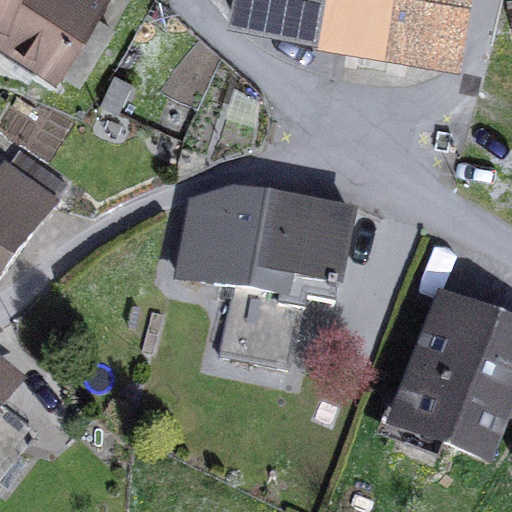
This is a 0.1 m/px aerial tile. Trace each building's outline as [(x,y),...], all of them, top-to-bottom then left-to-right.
[(96,0),(7,0),(2,16),(0,20),(0,33),(79,84),(111,33),(86,17),(96,0)] [(238,0),(234,18),(319,34),(323,0),(238,0)] [(323,0),(319,34),(388,45),(394,0),(323,0)] [(463,0),(394,0),(388,45),(454,55),(463,0)] [(0,281),(68,190),(19,154),(0,179),(0,281)] [(353,219),(235,196),(193,203),(178,280),(236,291),(222,361),(286,373),(299,313),(304,314),(307,302),(336,308),(353,219)] [(511,337),(511,321),(449,297),(444,311),(511,337)] [(398,428),(487,462),(511,398),(511,337),(444,311),(398,428)] [(0,412),(1,411),(18,389),(0,374),(0,412)] [(0,412),(0,479),(34,438),(1,411),(0,412)]
